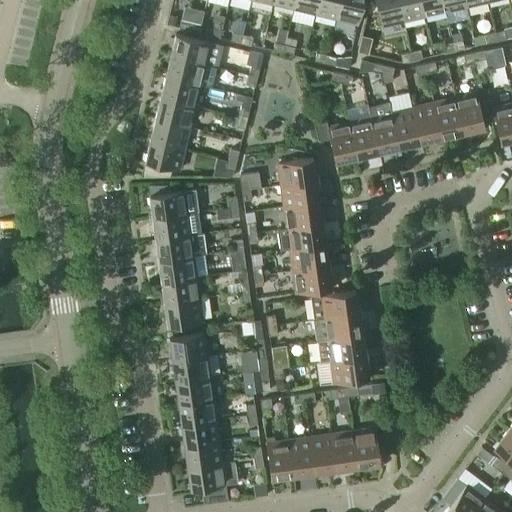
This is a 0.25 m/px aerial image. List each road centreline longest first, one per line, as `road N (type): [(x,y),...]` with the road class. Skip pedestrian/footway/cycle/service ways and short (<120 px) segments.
road 1 (residential): [(160,511),(141,360),(110,316),(90,187),(100,128),(133,92),(154,0)]
road 2 (residential): [(480,188),(475,200),(509,377),(410,511)]
road 3 (tertiary): [(65,343),(45,145),(53,106)]
road 4 (tertiary): [(91,511),(65,343)]
road 5 (residential): [(388,277),(380,226),(386,209),(480,188)]
road 6 (residential): [(273,511),(375,497),(399,511)]
